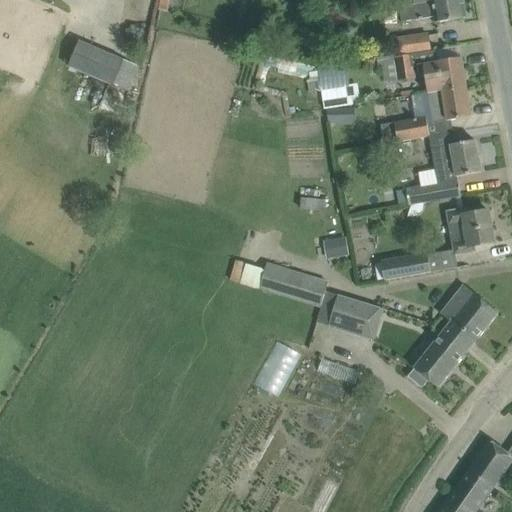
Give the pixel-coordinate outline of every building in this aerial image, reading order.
[(159,0),(156,12),(174,17),(179,0),(159,0)] [(436,23),(446,21),(466,18),(462,0),(440,0),(399,8),(402,23),(435,17),(436,23)] [(399,55),(395,56),(431,51),(428,35),(408,38),(397,40),(399,55)] [(81,39),(70,67),(112,84),(123,57),(81,39)] [(431,51),(395,56),(395,58),(398,79),(413,77),(411,66),(418,65),(419,72),(426,76),(429,94),(442,92),(466,88),(462,58),(438,62),(436,51),(431,52),(431,51)] [(326,109),(350,106),(345,87),(349,87),(343,64),(318,68),(320,80),(319,80),(321,90),(322,90),(326,109)] [(311,91),(321,90),(319,80),(309,81),(311,91)] [(442,92),(429,94),(432,113),(434,123),(451,121),(471,118),(466,88),(442,92)] [(350,106),(326,109),(329,124),(355,123),(350,106)] [(426,119),(380,126),(384,146),(429,138),(426,119)] [(437,181),(406,186),(410,205),(461,196),(457,177),(481,173),(475,141),(432,149),(437,181)] [(468,208),(447,212),(455,256),(476,252),(475,246),(494,243),(488,211),(469,214),(468,208)] [(345,237),(329,239),(332,257),(348,255),(345,237)] [(428,254),(382,262),(386,280),(431,272),(428,254)] [(267,265),(260,289),(321,307),(328,284),(267,265)] [(440,335),(465,355),(498,314),(464,286),(441,315),(450,323),(440,335)] [(339,296),(329,326),(368,340),(379,309),(339,296)] [(438,388),(465,355),(440,335),(413,369),(415,370),(410,377),(422,387),(427,380),(438,388)] [(273,341),(255,385),(280,396),(299,352),(273,341)] [(353,384),(358,371),(319,358),(314,371),(353,384)] [(468,471),(493,488),(511,461),(511,456),(489,441),(468,471)] [(476,511),(493,488),(468,471),(439,511),(476,511)]
